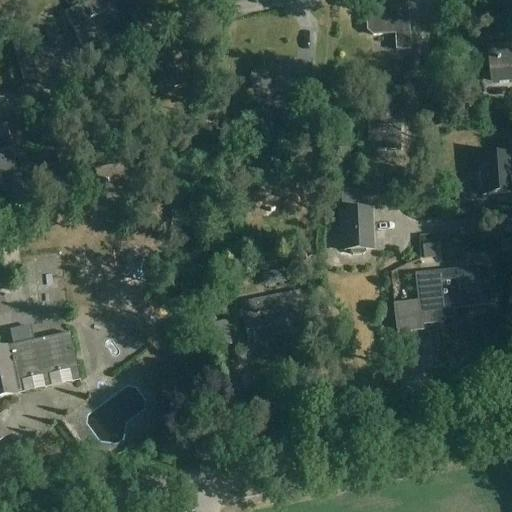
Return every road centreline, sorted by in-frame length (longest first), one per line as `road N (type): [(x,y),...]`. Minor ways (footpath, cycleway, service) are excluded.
road 1 (tertiary): [(511,417),(202,481)]
road 2 (tertiary): [(202,481),(51,511)]
